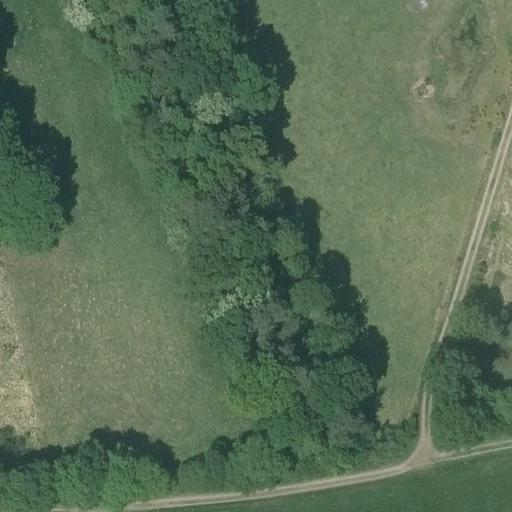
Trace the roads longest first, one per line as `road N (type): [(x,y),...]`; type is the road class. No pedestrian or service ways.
road 1 (track): [(51,511),(268,491),(511,440)]
road 2 (track): [(425,457),(425,393),(511,143)]
